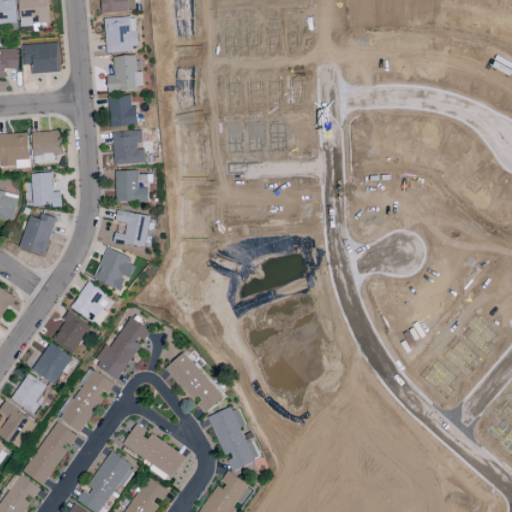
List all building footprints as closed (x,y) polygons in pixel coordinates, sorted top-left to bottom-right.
[(0,0),(0,24),(15,24),(14,0),(0,0)] [(18,0),(46,0),(48,22),(32,23),(32,26),(20,27),(18,0)] [(99,0),(133,0),(134,8),(127,9),(127,11),(100,13),(99,0)] [(102,19),(129,17),(129,19),(134,19),(135,31),(136,31),(137,46),(132,47),(132,51),(105,53),(102,19)] [(19,45),(57,42),(60,72),(31,74),(30,64),(21,65),(19,45)] [(18,50),(0,49),(0,78),(4,79),(4,69),(17,70),(18,50)] [(112,57),(135,55),(136,72),(141,72),(142,86),(135,86),(135,90),(107,92),(106,76),(113,75),(112,57)] [(106,96),(129,95),(130,107),(135,106),(136,125),(109,128),(106,96)] [(30,132),(39,131),(39,132),(49,131),(49,130),(60,130),(62,154),(53,155),(53,152),(40,153),(41,155),(32,156),(30,132)] [(111,132),(141,130),(142,142),(136,142),(136,149),(143,149),(144,163),(113,165),(111,132)] [(28,134),(0,134),(0,168),(29,167),(28,134)] [(114,171),(137,170),(138,174),(152,174),(152,182),(137,182),(138,188),(147,188),(147,202),(114,203),(114,171)] [(29,174),(52,172),(52,179),(51,179),(52,192),(60,192),(61,207),(51,207),(51,203),(47,203),(47,205),(32,206),(29,174)] [(0,219),(13,221),(16,194),(0,192),(0,219)] [(149,216),(116,211),(114,222),(125,224),(124,235),(114,233),(112,243),(144,248),(149,216)] [(27,216),(19,250),(45,256),(54,218),(40,214),(39,219),(27,216)] [(93,280),(120,291),(125,279),(129,281),(136,262),(105,250),(93,280)] [(70,308),(98,327),(107,314),(104,311),(111,300),(87,284),(70,308)] [(0,317),(14,298),(0,288),(0,317)] [(51,341),(73,354),(90,327),(68,314),(51,341)] [(109,348),(106,345),(92,366),(116,381),(141,344),(150,331),(129,318),(109,348)] [(71,358),(50,344),(31,371),(53,385),(71,358)] [(164,370),(205,414),(223,397),(182,353),(164,370)] [(56,418),(80,434),(103,396),(105,397),(113,384),(89,369),(70,399),(68,398),(56,418)] [(35,414),(43,398),(40,396),(46,385),(25,374),(11,402),(35,414)] [(0,436),(15,445),(30,419),(4,403),(0,410),(0,414),(6,418),(0,428),(0,436)] [(224,459),(226,458),(231,472),(259,461),(251,442),(246,444),(240,428),(243,427),(235,406),(207,418),(224,459)] [(23,474),(44,486),(66,448),(68,449),(76,436),(53,422),(23,474)] [(134,426),(121,447),(173,478),(186,456),(134,426)] [(85,489),(85,488),(76,501),(92,511),(101,511),(132,466),(110,452),(85,489)] [(199,511),(232,511),(249,487),(226,472),(219,484),(218,483),(199,511)] [(39,489),(16,474),(0,498),(0,511),(23,511),(30,501),(31,502),(39,489)] [(124,511),(153,511),(159,503),(160,504),(168,491),(146,477),(124,511)]
